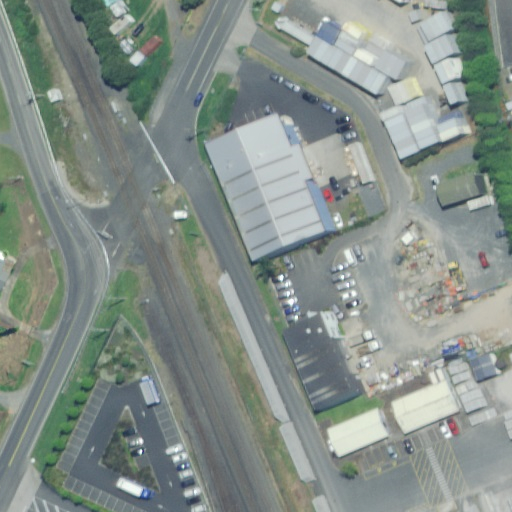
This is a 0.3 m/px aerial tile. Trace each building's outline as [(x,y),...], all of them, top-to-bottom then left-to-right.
[(394,0),(413,11),(419,0),(394,0)] [(448,4),(432,0),(429,0),(428,8),(446,12),(448,4)] [(463,53),(459,35),(428,41),(433,60),(463,53)] [(468,75),(463,56),(440,62),(445,81),(468,75)] [(475,98),(470,79),(445,86),(451,105),(475,98)] [(451,142),(438,113),(420,121),(432,150),(451,142)] [(306,148),(293,116),(219,145),(266,262),(339,233),(319,183),(325,181),(311,145),(306,148)] [(472,133),(468,118),(449,123),(453,138),(472,133)] [(429,152),(416,122),(398,130),(411,160),(429,152)] [(490,196),(484,175),(446,186),(452,207),(490,196)] [(5,255),(0,252),(0,290),(1,291),(12,266),(2,262),(5,255)] [(371,389),(338,309),(292,328),(326,408),(371,389)] [(482,383),(503,376),(496,356),(475,363),(482,383)] [(442,380),(389,402),(403,434),(456,412),(442,380)] [(372,408),(324,429),(335,455),(383,435),(372,408)]
